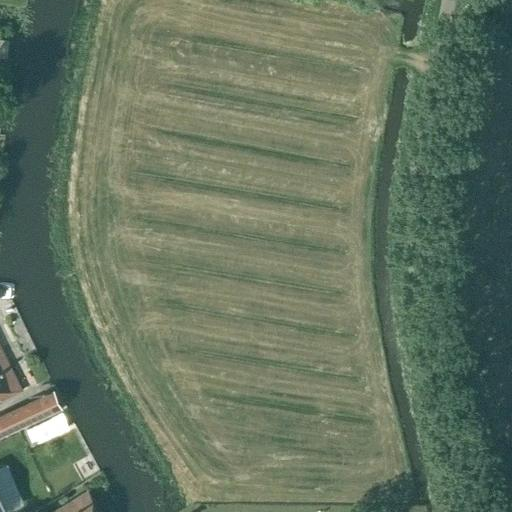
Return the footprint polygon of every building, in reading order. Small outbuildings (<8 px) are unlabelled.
[(0,57),(6,58),(9,41),(0,39),(0,57)] [(0,401),(22,390),(0,346),(0,401)] [(54,390),(0,415),(0,435),(62,407),(54,390)] [(26,491),(37,510),(82,482),(71,464),(26,491)] [(51,511),(100,511),(88,490),(51,511)]
